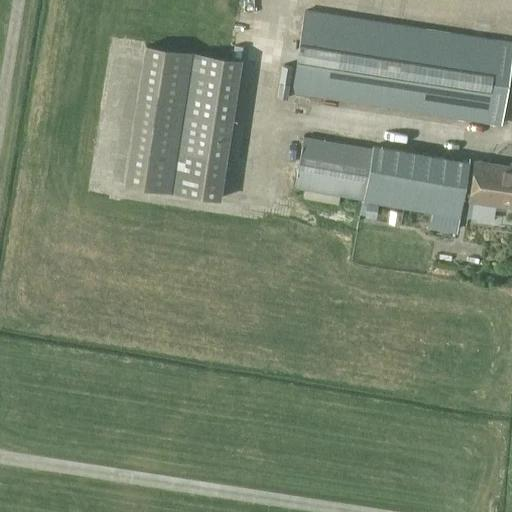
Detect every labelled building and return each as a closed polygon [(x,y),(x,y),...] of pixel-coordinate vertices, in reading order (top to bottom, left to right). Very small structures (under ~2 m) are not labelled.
[(511,45),(511,43),(352,19),(305,11),(292,93),(500,125),(511,45)] [(225,158),(243,60),(196,51),(148,43),(123,181),(171,189),(194,194),(218,198),(225,158)] [(372,146),(372,149),(303,138),(294,187),(459,215),(468,162),(372,146)] [(511,167),(475,162),(469,202),(511,208),(511,167)] [(377,206),(367,204),(367,205),(362,204),(360,214),(365,215),(365,217),(375,218),(377,206)] [(402,213),(391,211),(388,224),(400,226),(402,213)]
